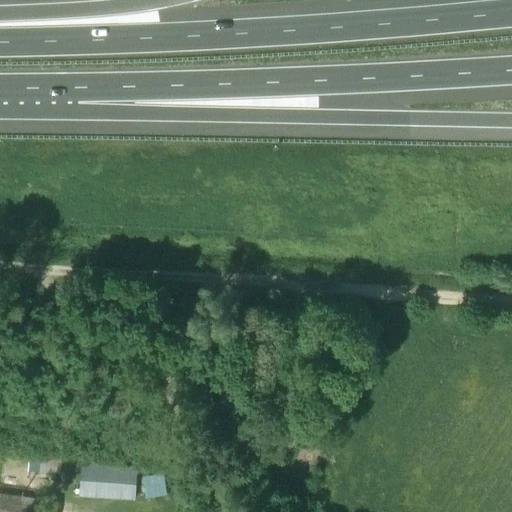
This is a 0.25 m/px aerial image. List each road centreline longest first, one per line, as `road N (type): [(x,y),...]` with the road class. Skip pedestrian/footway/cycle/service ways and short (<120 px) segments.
road 1 (motorway): [(511,12),(246,34),(0,42)]
road 2 (motorway): [(77,86),(316,116),(511,120)]
road 3 (motorway): [(77,86),(511,72)]
road 4 (track): [(511,301),(230,281),(195,305),(168,369)]
road 5 (track): [(222,283),(20,270)]
road 6 (motorway): [(164,0),(0,18)]
road 7 (track): [(168,369),(188,504)]
